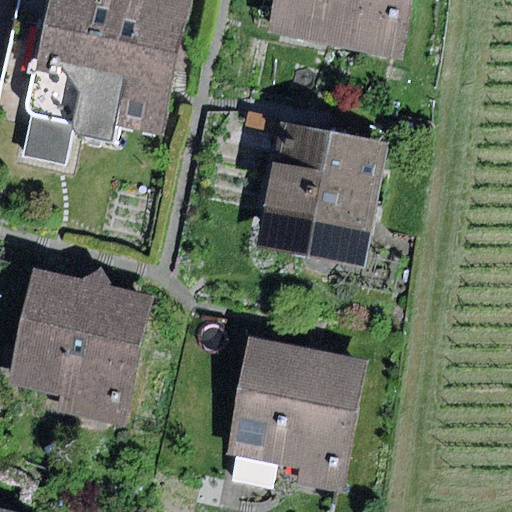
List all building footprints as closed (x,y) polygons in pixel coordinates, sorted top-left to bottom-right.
[(49,0),(27,106),(28,111),(32,115),(74,122),(74,127),(75,131),(77,135),(115,142),(117,127),(162,135),(192,0),(49,0)] [(278,0),(272,33),(405,58),(415,0),(278,0)] [(301,168),(275,163),(259,248),(368,269),(392,143),(309,128),(301,168)] [(23,268),(0,263),(0,324),(10,327),(23,268)] [(82,282),(36,271),(9,386),(63,398),(59,413),(126,428),(156,299),(108,288),(98,272),(82,282)] [(10,327),(0,324),(0,356),(3,357),(10,327)] [(313,349),(250,338),(228,454),(303,468),(300,485),(344,493),(369,360),(313,349)]
